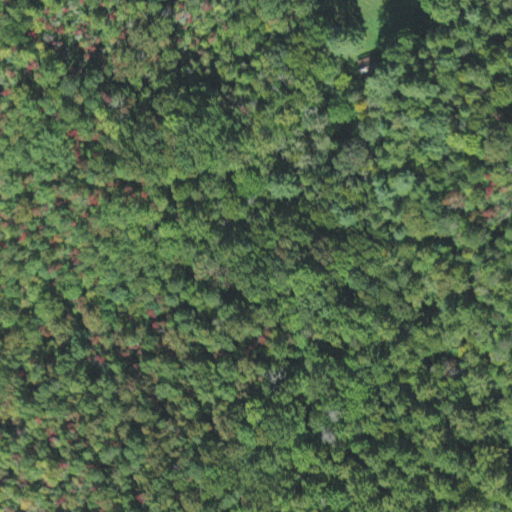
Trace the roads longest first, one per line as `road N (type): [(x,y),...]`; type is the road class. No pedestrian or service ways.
road 1 (residential): [(112,0),(114,71),(302,139),(511,174)]
road 2 (residential): [(177,94),(433,91),(511,101)]
road 3 (residential): [(511,197),(495,215),(481,270),(511,321)]
